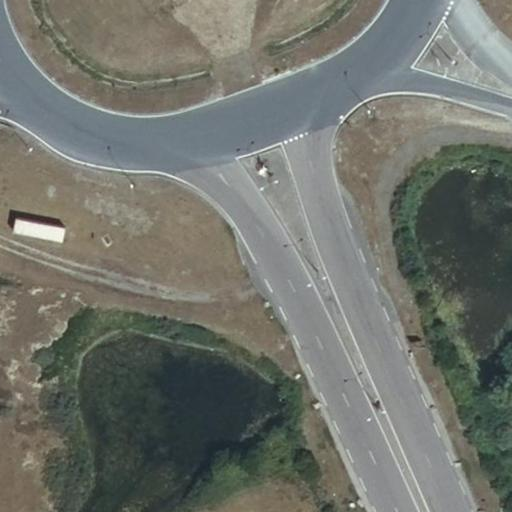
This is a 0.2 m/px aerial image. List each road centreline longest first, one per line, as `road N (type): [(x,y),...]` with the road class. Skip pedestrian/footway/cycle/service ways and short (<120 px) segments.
road 1 (unclassified): [(448,511),(331,232),(300,102)]
road 2 (unclassified): [(179,141),(256,218),(397,511)]
road 3 (unclassified): [(28,97),(99,137),(179,141)]
road 4 (unclassified): [(300,102),(360,73),(418,0)]
road 5 (unclassified): [(179,141),(300,102)]
